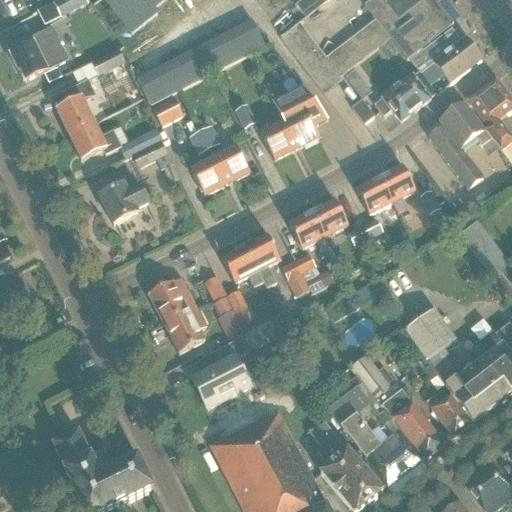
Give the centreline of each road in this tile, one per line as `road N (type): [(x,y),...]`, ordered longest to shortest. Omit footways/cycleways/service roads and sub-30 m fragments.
road 1 (residential): [(511,55),(393,148),(81,311)]
road 2 (tertiary): [(81,311),(183,511)]
road 3 (tertiary): [(81,311),(0,148)]
road 4 (residential): [(403,511),(511,426)]
